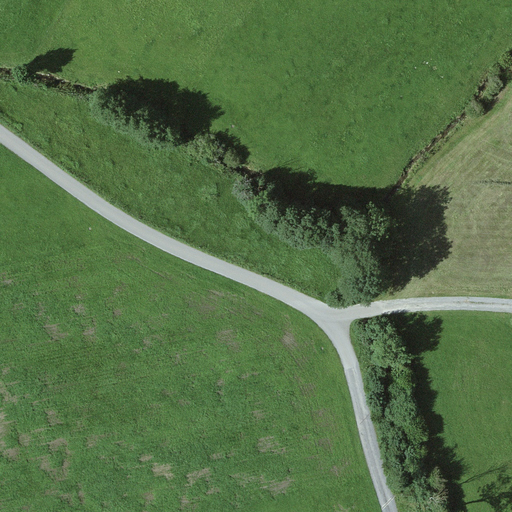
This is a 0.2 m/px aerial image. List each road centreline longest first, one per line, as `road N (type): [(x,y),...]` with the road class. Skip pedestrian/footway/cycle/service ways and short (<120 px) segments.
road 1 (track): [(327,315),(123,225),(0,132)]
road 2 (track): [(327,315),(353,361),(390,511)]
road 3 (track): [(511,309),(450,302),(327,315)]
